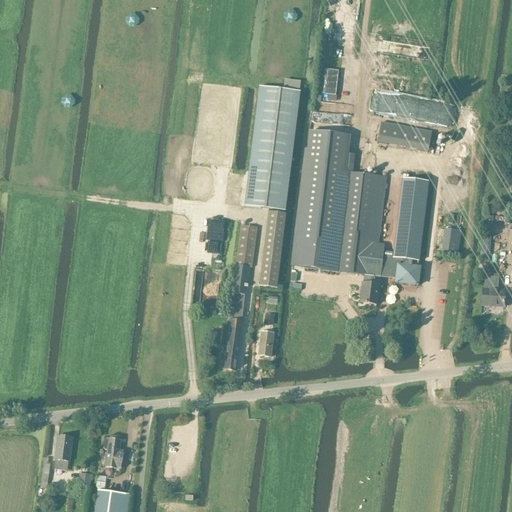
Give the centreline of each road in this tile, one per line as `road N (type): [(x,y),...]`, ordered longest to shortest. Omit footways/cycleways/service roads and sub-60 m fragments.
road 1 (unclassified): [(0,421),(511,364)]
road 2 (track): [(0,180),(195,206)]
road 3 (track): [(360,144),(371,0)]
